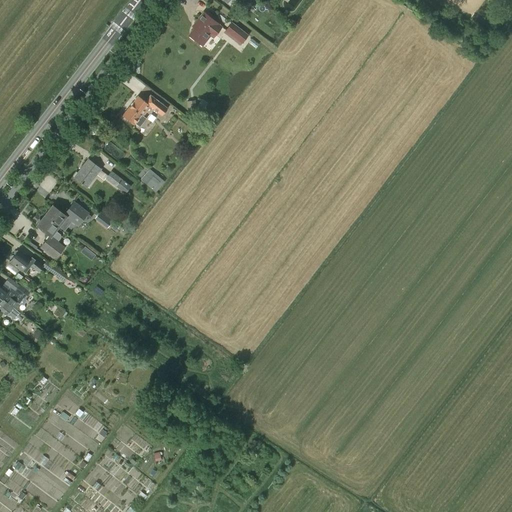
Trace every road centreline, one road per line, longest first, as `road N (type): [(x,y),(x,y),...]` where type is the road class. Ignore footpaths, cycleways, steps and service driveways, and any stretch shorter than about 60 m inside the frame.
road 1 (residential): [(0,206),(159,0)]
road 2 (primary): [(0,180),(139,0)]
